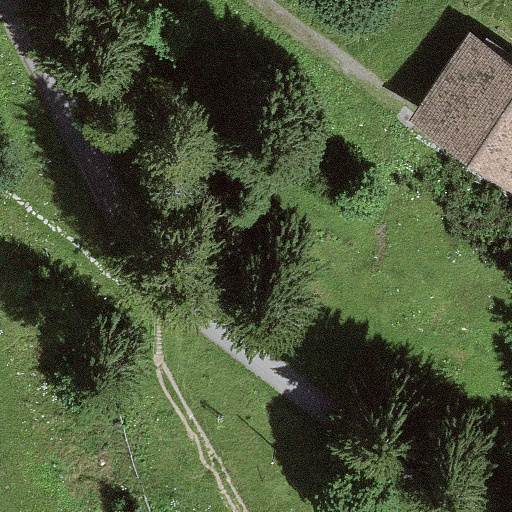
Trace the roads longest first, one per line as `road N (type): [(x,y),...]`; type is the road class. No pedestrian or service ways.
road 1 (track): [(493,511),(196,312),(164,279)]
road 2 (track): [(164,279),(13,0)]
